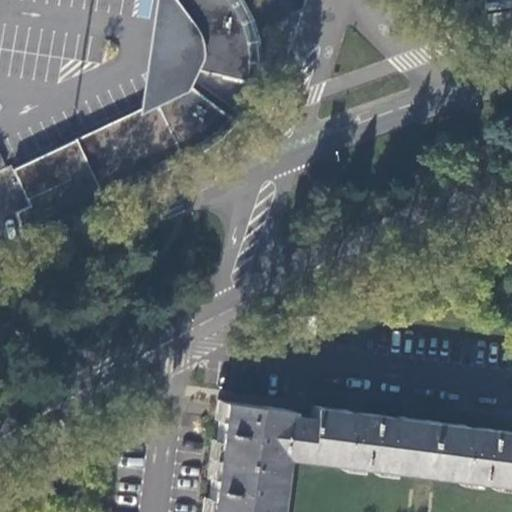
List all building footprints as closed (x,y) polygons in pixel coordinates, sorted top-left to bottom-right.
[(193,71),(256,86),(258,78),(259,71),(260,63),(260,56),(259,47),(257,39),(255,32),(252,23),(248,15),(244,9),(240,3),(237,0),(153,0),(150,24),(193,53),(191,71),(193,71)] [(193,53),(150,24),(145,69),(140,107),(176,95),(182,90),(186,87),(187,86),(192,75),(193,71),(191,71),(193,53)] [(234,122),(187,86),(186,87),(182,90),(176,95),(140,107),(12,167),(32,207),(20,213),(24,238),(185,159),(198,152),(206,146),(213,141),(220,136),(231,126),(234,122)] [(293,459),(304,460),(310,417),(288,415),(288,410),(221,402),(206,511),(276,511),(283,458),(293,459)] [(310,417),(304,460),(511,486),(511,432),(498,431),(378,415),(311,407),(310,417)]
